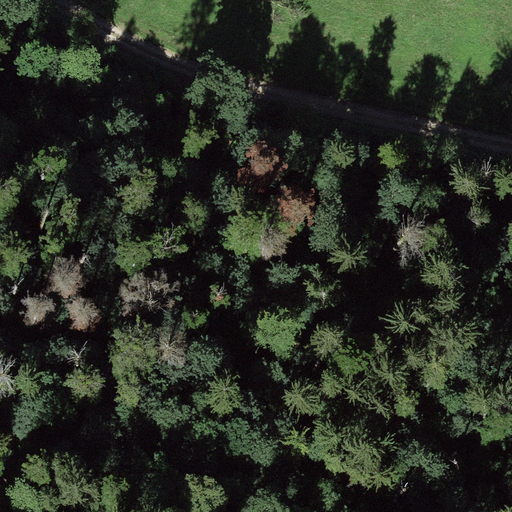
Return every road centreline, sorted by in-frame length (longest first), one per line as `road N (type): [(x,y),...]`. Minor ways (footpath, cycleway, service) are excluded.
road 1 (track): [(70,0),(171,52),(407,128),(511,145)]
road 2 (track): [(0,439),(267,511)]
